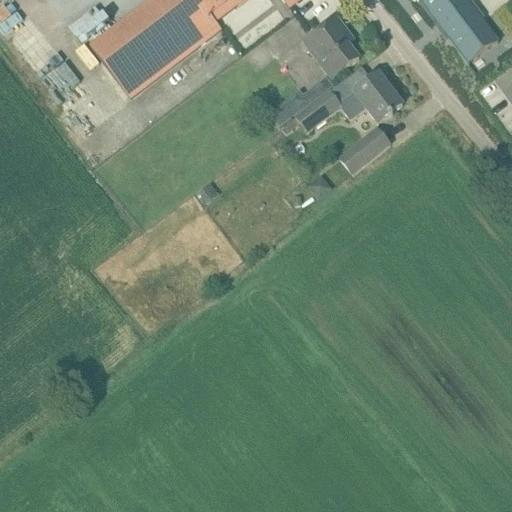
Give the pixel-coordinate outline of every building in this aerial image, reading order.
[(153,0),(90,48),(131,101),(223,32),(215,24),(235,10),(230,3),(233,0),(281,0),(290,11),(304,0),(153,0)] [(419,0),(421,2),(422,3),(450,41),(470,66),(468,63),(496,42),(498,45),(499,45),(482,22),(465,0),(419,0)] [(348,35),(337,20),(306,43),(334,80),(359,61),(342,39),(348,35)] [(354,95),(345,83),(295,121),(307,137),(341,111),(351,124),(366,110),(378,127),(389,118),(390,120),(393,119),(392,116),(403,108),(379,77),(354,95)] [(325,80),(302,97),(309,107),(333,89),(325,80)] [(346,157),(339,162),(352,179),(359,173),(375,160),(390,148),(377,131),(361,144),(346,157)] [(208,188),(192,199),(202,210),(217,199),(208,188)]
